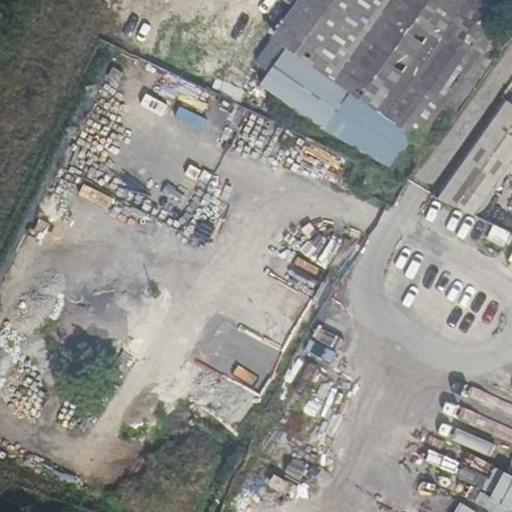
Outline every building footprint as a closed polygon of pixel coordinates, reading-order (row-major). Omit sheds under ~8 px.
[(511,14),(511,0),(296,0),(270,37),(273,39),(254,65),(268,74),(261,86),(326,133),(387,171),(414,138),(420,143),(446,104),(458,112),(500,51),(490,44),(510,14),(511,14)] [(497,188),(511,166),(511,104),(503,98),(434,198),(476,218),(497,188)] [(511,166),(497,188),(511,198),(511,166)] [(382,174),(371,168),(362,188),(373,193),(382,174)] [(495,225),(488,239),(504,247),(511,233),(495,225)] [(434,451),(429,463),(456,474),(461,462),(434,451)] [(462,477),(482,488),(491,471),(471,460),(462,477)]
